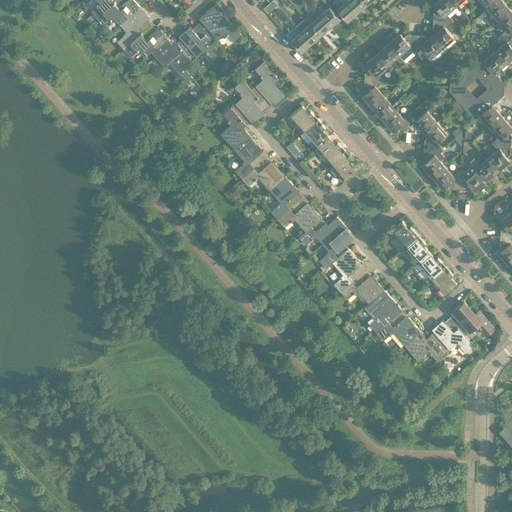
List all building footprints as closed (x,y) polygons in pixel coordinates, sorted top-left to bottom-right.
[(98,0),(99,1),(96,4),(97,4),(90,10),(97,17),(116,0),(98,0)] [(134,0),(116,0),(97,17),(104,25),(110,20),(111,20),(114,17),(120,24),(140,7),(134,0)] [(267,12),(277,4),(274,0),(272,0),(263,8),(267,12)] [(347,20),(357,12),(346,0),(339,0),(342,3),(336,8),(347,20)] [(363,0),(346,0),(357,12),(366,4),(363,0)] [(446,14),(456,5),(451,0),(437,0),(434,3),(437,7),(433,10),(433,19),(452,20),(446,14)] [(498,19),(509,9),(501,0),(496,0),(488,7),(480,14),(483,17),(491,11),(498,19)] [(224,14),(226,12),(217,2),(199,18),(201,20),(197,24),(213,43),(213,42),(225,32),(228,35),(234,41),(242,35),(224,14)] [(330,26),(339,18),(329,6),(323,11),(318,6),(315,9),(330,26)] [(148,19),(150,17),(140,7),(120,24),(126,31),(123,34),(123,35),(117,41),(121,45),(124,48),(152,24),(148,19)] [(321,35),(330,26),(315,9),(305,17),(321,35)] [(511,11),(509,9),(498,19),(506,29),(499,35),(511,35),(511,11)] [(93,13),(88,18),(91,22),(97,17),(93,13)] [(311,43),(321,35),(305,17),(296,25),(311,43)] [(445,27),(452,20),(433,19),(432,28),(435,32),(432,35),(442,47),(453,37),(445,27)] [(158,27),(156,29),(152,24),(124,48),(131,56),(137,51),(141,48),(147,55),(152,52),(168,38),(158,27)] [(213,42),(213,43),(197,24),(192,28),(190,26),(179,36),(182,38),(197,56),(204,50),(207,53),(208,53),(214,59),(222,52),(213,42)] [(301,51),(311,43),(296,25),(286,34),(291,39),(301,51)] [(406,33),(403,36),(400,32),(388,43),(402,59),(412,51),(414,54),(416,34),(406,33)] [(428,38),(425,35),(416,34),(414,54),(421,47),(430,57),(442,47),(432,35),(428,38)] [(511,35),(499,35),(505,42),(495,50),(506,62),(511,56),(511,35)] [(168,38),(151,52),(166,67),(170,63),(187,82),(193,78),(184,68),(197,56),(182,38),(177,42),(173,38),(170,40),(168,38)] [(402,59),(388,43),(377,53),(387,65),(395,58),(401,65),(405,62),(402,59)] [(494,72),(506,62),(495,50),(484,61),(480,60),(479,74),(487,83),(504,85),(504,83),(494,72)] [(377,73),(387,65),(377,53),(365,63),(368,66),(364,69),(364,79),(383,80),(377,73)] [(227,58),(233,65),(236,63),(230,56),(227,58)] [(477,73),(478,60),(473,60),(464,68),(472,77),(477,73)] [(274,83),(278,79),(263,62),(256,68),(261,75),(260,76),(263,79),(251,89),(267,108),(272,103),(274,105),(285,95),(280,89),(279,89),(274,83)] [(467,81),(472,77),(464,68),(460,72),(467,81)] [(447,80),(441,72),(437,76),(444,83),(447,80)] [(463,85),(467,81),(460,72),(450,80),(450,83),(463,85)] [(251,89),(243,79),(235,86),(241,93),(240,93),(243,97),(235,103),(251,121),(253,123),(264,114),(262,111),(267,108),(251,89)] [(376,86),(383,80),(364,79),(363,88),(366,92),(362,95),(373,107),(385,96),(376,86)] [(467,91),(464,87),(449,86),(449,90),(457,100),(467,91)] [(461,104),(471,96),(467,91),(457,100),(461,104)] [(503,94),(503,93),(486,92),(477,99),(476,114),(480,114),(490,125),(502,115),(492,104),(503,94)] [(394,108),(407,97),(404,93),(392,104),(385,96),(373,107),(383,118),(394,108)] [(474,113),(474,100),(471,96),(461,104),(469,113),(474,113)] [(243,127),(251,121),(235,103),(223,114),(229,120),(228,121),(231,124),(221,133),(234,148),(250,135),(243,127)] [(310,110),(308,112),(302,105),(288,117),(293,123),(295,121),(304,130),(318,118),(310,110)] [(410,111),(403,117),(394,108),(383,118),(393,129),(396,126),(399,130),(409,131),(410,111)] [(425,132),(436,122),(426,110),(416,118),(410,111),(409,131),(418,131),(421,128),(425,132)] [(509,130),(511,127),(511,126),(502,115),(490,125),(499,135),(495,138),(492,141),(511,143),(511,133),(509,130)] [(323,129),(325,127),(318,118),(304,130),(312,140),(310,142),(315,148),(329,135),(323,129)] [(437,141),(446,133),(436,122),(425,132),(428,135),(424,138),(424,148),(443,149),(437,141)] [(452,132),(455,136),(461,131),(458,127),(452,132)] [(461,131),(455,136),(454,137),(461,146),(462,131),(461,131)] [(264,150),(263,150),(250,135),(234,148),(245,160),(241,163),(242,164),(236,170),(242,177),(268,155),(264,150)] [(337,141),(335,143),(329,135),(315,148),(320,154),(323,152),(331,161),(345,149),(337,141)] [(510,152),(511,143),(492,141),(498,149),(488,157),(498,169),(509,159),(507,155),(510,152)] [(440,151),(443,149),(424,148),(423,157),(426,161),(422,164),(432,175),(444,165),(440,160),(444,156),(440,151)] [(350,160),(352,158),(345,149),(331,161),(335,166),(330,169),(336,175),(337,174),(342,179),(356,167),(350,160)] [(272,161),(272,160),(268,155),(242,177),(249,185),(255,179),(256,181),(260,178),(270,190),(285,176),(272,161)] [(488,157),(480,164),(474,157),(470,160),(477,167),(487,179),(498,169),(488,157)] [(475,189),(487,179),(477,167),(473,163),(463,172),(460,168),(459,188),(468,189),(471,186),(475,189)] [(460,168),(453,175),(444,165),(432,175),(442,187),(446,184),(449,187),(459,188),(460,168)] [(299,191),(299,192),(285,176),(270,190),(280,202),(277,205),(271,211),(275,215),(276,217),(278,219),(304,196),(299,191)] [(308,202),(304,196),(278,219),(284,226),(291,221),(292,222),(295,219),(305,231),(306,231),(321,217),(308,202)] [(511,210),(501,220),(504,224),(500,227),(499,236),(511,237),(511,210)] [(322,243),(344,224),(337,216),(327,224),(321,217),(306,231),(305,231),(299,236),(306,244),(312,238),(313,239),(316,236),(322,243)] [(410,225),(408,227),(402,220),(388,233),(393,238),(395,236),(404,246),(418,234),(410,225)] [(342,241),(351,233),(344,224),(322,243),(328,250),(325,253),(326,254),(319,260),(323,264),(324,265),(326,267),(332,262),(348,248),(342,241)] [(423,245),(426,243),(418,234),(404,246),(413,256),(410,258),(415,264),(429,251),(423,245)] [(511,243),(511,244),(511,243),(511,237),(499,236),(499,245),(502,249),(498,252),(509,264),(511,260),(511,243)] [(362,263),(361,263),(348,248),(332,262),(343,274),(339,277),(340,278),(334,283),(340,291),(366,268),(362,263)] [(438,256),(435,258),(429,251),(415,264),(420,270),(423,267),(431,277),(445,265),(438,256)] [(451,276),(453,274),(445,265),(431,277),(440,287),(438,290),(442,295),(457,283),(451,276)] [(370,273),(366,268),(340,291),(347,298),(353,293),(354,294),(358,291),(368,303),(384,289),(370,273)] [(397,305),(384,289),(368,303),(365,306),(377,319),(370,325),(376,332),(402,309),(398,304),(397,305)] [(469,307),(464,301),(452,311),(454,313),(450,317),(466,335),(478,325),(480,328),(481,328),(487,334),(494,328),(478,310),(474,314),(469,307)] [(406,315),(406,314),(402,309),(376,332),(383,340),(389,334),(390,335),(393,332),(404,344),(420,330),(406,315)] [(474,345),(466,335),(450,317),(445,321),(443,319),(432,329),(434,331),(450,349),(456,343),(460,347),(460,346),(466,352),(474,345)] [(434,331),(426,338),(420,330),(404,344),(417,360),(427,351),(430,354),(431,353),(437,360),(450,349),(434,331)] [(378,358),(374,361),(378,366),(382,362),(378,358)] [(411,399),(413,402),(417,406),(422,402),(415,395),(411,399)] [(511,411),(511,422),(511,421),(499,431),(506,439),(507,439),(511,444),(511,408),(511,410),(511,411)]
